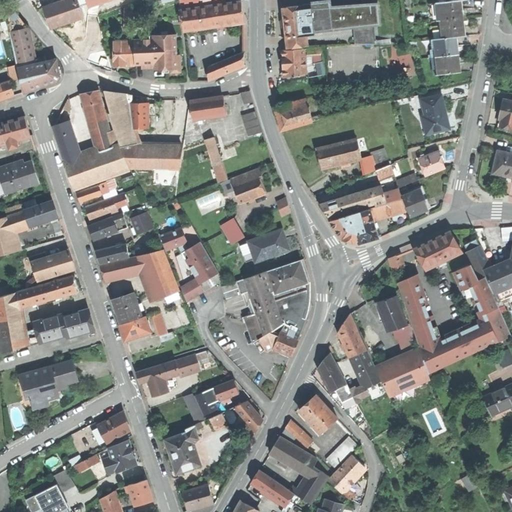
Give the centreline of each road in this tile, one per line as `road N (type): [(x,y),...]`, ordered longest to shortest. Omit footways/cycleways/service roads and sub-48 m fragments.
road 1 (residential): [(130,394),(33,101)]
road 2 (residential): [(456,215),(491,37)]
road 3 (residential): [(259,79),(177,93),(89,76)]
road 4 (residential): [(365,511),(375,475),(368,442),(299,373)]
road 5 (residential): [(130,394),(0,463)]
road 6 (residential): [(277,415),(213,345),(194,306)]
road 7 (secondary): [(305,208),(259,79)]
road 8 (residential): [(456,215),(341,266)]
road 9 (residential): [(169,511),(130,394)]
